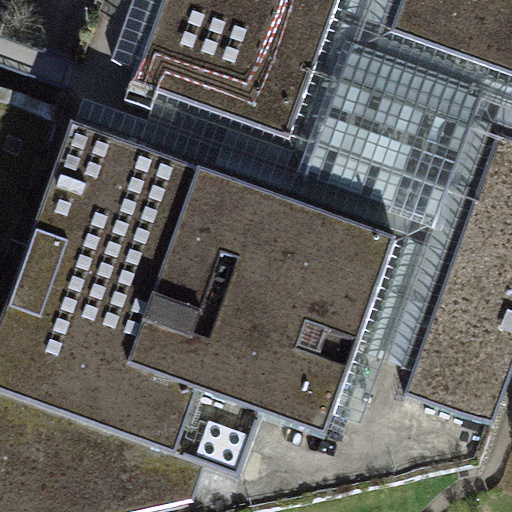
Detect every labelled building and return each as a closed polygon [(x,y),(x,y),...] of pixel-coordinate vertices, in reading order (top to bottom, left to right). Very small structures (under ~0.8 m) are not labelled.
[(342,0),(163,0),(131,92),(163,104),(289,149),(300,120),(342,0)] [(289,149),(163,104),(145,151),(384,238),(337,370),(394,391),(482,149),(511,159),(511,95),(461,77),(390,52),(408,0),(342,0),(300,120),(289,149)] [(511,19),(458,0),(408,0),(390,52),(461,77),(511,95),(511,19)] [(38,112),(0,98),(0,99),(0,511),(268,511),(289,507),(337,370),(384,238),(145,151),(38,112)] [(476,435),(511,337),(511,159),(482,149),(394,391),(389,404),(476,435)]
